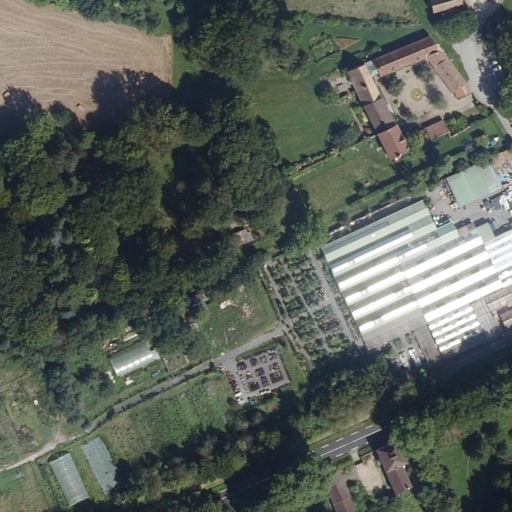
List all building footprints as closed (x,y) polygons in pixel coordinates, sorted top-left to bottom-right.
[(450,6),(447,0),(424,0),(428,7),(438,3),(440,10),(450,6)] [(469,99),(422,38),(340,75),(385,163),(401,156),(363,84),(418,59),(456,106),(469,99)] [(442,134),(436,121),(419,129),(425,142),(442,134)] [(500,187),(487,158),(444,178),(457,206),(500,187)] [(421,196),(319,242),(366,352),(420,327),(393,269),(471,233),(478,248),(495,240),(486,223),(475,228),(471,221),(454,230),(451,223),(435,230),(421,196)] [(511,231),(495,240),(478,248),(471,233),(393,269),(420,327),(434,356),(476,337),(462,307),(511,283),(511,231)] [(147,340),(103,357),(112,379),(162,359),(157,348),(151,351),(147,340)] [(404,491),(395,469),(400,467),(389,444),(370,453),(387,492),(371,498),(374,504),(390,497),(390,498),(404,491)] [(68,510),(88,503),(69,453),(49,460),(68,510)] [(348,511),(330,472),(314,479),(328,511),(348,511)]
